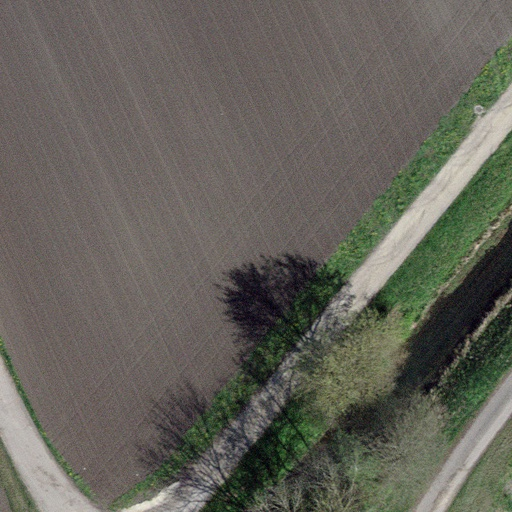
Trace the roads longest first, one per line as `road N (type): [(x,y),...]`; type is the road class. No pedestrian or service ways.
road 1 (track): [(511,71),(151,511)]
road 2 (track): [(135,511),(0,236)]
road 3 (track): [(511,400),(424,511)]
